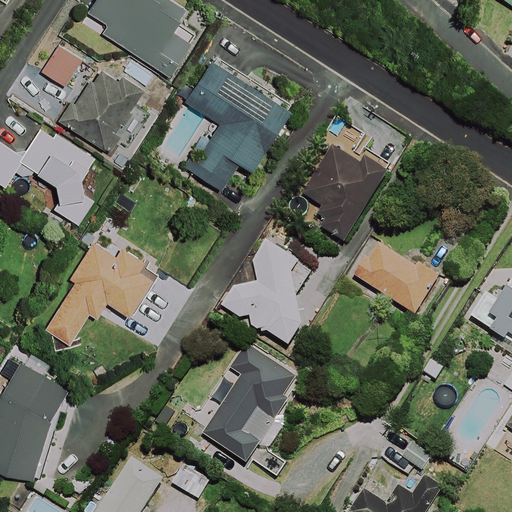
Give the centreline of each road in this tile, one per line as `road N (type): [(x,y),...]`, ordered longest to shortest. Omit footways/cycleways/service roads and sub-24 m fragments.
road 1 (residential): [(249,0),(511,163)]
road 2 (residential): [(416,0),(511,86)]
